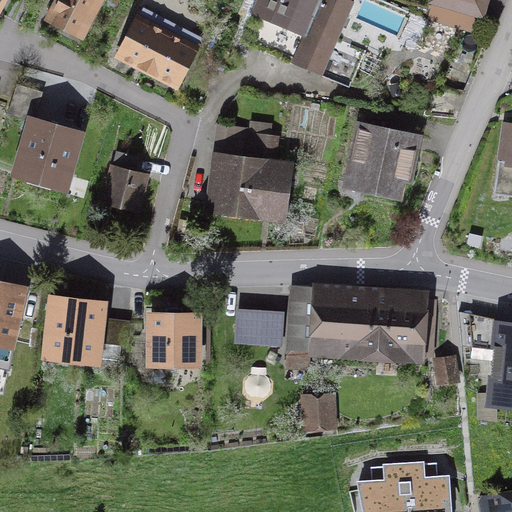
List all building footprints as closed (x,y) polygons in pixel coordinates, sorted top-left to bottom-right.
[(59,0),(50,19),(80,35),(97,0),(59,0)] [(341,0),(259,0),(243,41),(295,63),(298,58),(322,68),(320,74),(348,86),(362,52),(335,41),(346,15),(351,4),(341,0)] [(352,0),(351,4),(346,15),(398,37),(409,12),(382,0),(352,0)] [(433,0),(480,14),(484,0),(433,0)] [(118,55),(147,70),(169,28),(140,12),(118,55)] [(169,28),(147,70),(176,85),(198,44),(169,28)] [(16,84),(7,114),(33,122),(43,92),(16,84)] [(62,185),(76,135),(33,122),(18,172),(62,185)] [(245,128),(217,124),(209,184),(217,185),(214,205),(279,214),(285,169),(240,163),(245,128)] [(400,178),(408,180),(418,137),(359,124),(347,180),(397,191),(400,178)] [(499,160),(494,193),(511,195),(511,125),(507,125),(502,161),(499,160)] [(250,134),(248,148),(275,151),(277,138),(250,134)] [(112,166),(103,202),(137,210),(146,175),(112,166)] [(0,338),(7,340),(18,291),(0,287),(0,338)] [(432,352),(435,300),(292,290),(288,343),(432,352)] [(50,352),(93,356),(99,307),(55,302),(50,352)] [(281,343),(282,314),(237,311),(235,341),(281,343)] [(152,315),(152,362),(195,363),(195,315),(152,315)] [(511,327),(499,327),(492,398),(511,400),(511,327)] [(453,357),(436,360),(439,381),(456,379),(453,357)] [(332,396),(304,398),(305,426),(333,424),(332,396)] [(435,463),(371,467),(372,482),(358,483),(364,511),(448,511),(446,477),(436,477),(435,463)] [(511,511),(511,493),(485,498),(487,511),(511,511)]
